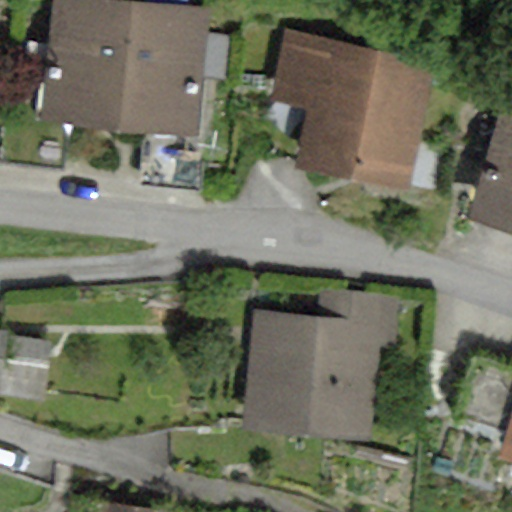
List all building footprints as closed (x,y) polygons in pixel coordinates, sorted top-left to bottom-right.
[(211,14),(92,0),(54,0),(40,124),(196,143),(211,14)] [(439,66),(289,33),(274,104),(309,112),(296,170),(410,195),(439,66)] [(511,101),(508,100),(471,228),(511,239),(511,101)] [(295,302),(250,298),(237,423),(371,436),(381,338),(397,340),(402,296),(319,287),(318,305),(295,302)] [(55,332),(0,324),(0,389),(47,395),(55,332)] [(511,361),(471,349),(452,410),(504,426),(500,440),(511,443),(511,361)] [(183,511),(184,510),(92,493),(87,511),(183,511)]
